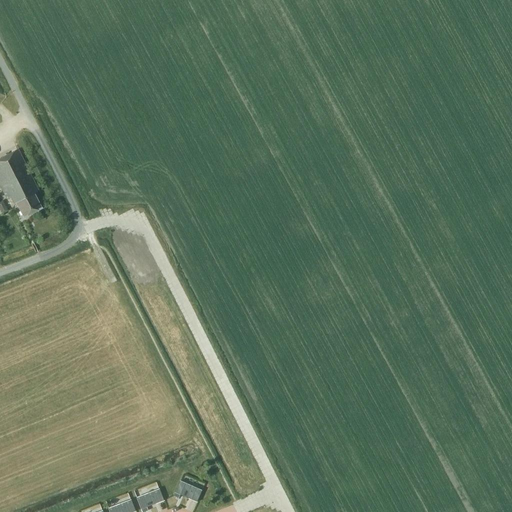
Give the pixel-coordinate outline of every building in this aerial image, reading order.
[(16,204),(23,217),(41,208),(34,195),(39,193),(18,152),(0,160),(0,186),(6,200),(10,199),(13,205),(16,204)] [(48,444),(66,438),(62,427),(44,433),(48,444)] [(43,435),(36,437),(39,447),(45,446),(43,435)] [(197,502),(202,490),(180,481),(175,492),(181,495),(186,497),(189,498),(197,502)] [(163,501),(158,489),(136,498),(141,510),(146,507),(152,505),(154,504),(163,501)] [(214,497),(203,503),(207,511),(212,511),(220,508),(214,497)] [(133,511),(135,511),(130,500),(108,509),(109,511),(133,511)]
